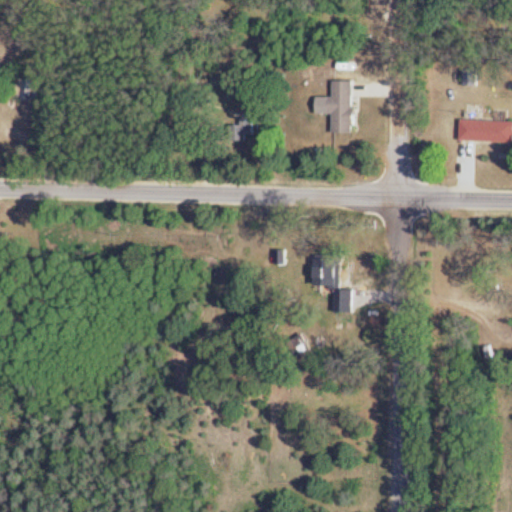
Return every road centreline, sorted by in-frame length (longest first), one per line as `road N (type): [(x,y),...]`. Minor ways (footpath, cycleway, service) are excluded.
road 1 (residential): [(0,189),(511,201)]
road 2 (residential): [(398,0),(400,511)]
